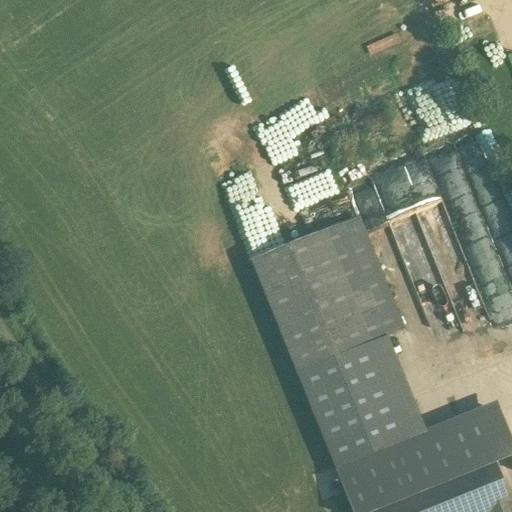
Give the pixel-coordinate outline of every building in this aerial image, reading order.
[(511,228),(477,139),(458,147),(489,226),(483,229),(478,217),(456,225),(465,247),(481,241),(478,233),(489,229),(511,286),(511,228)] [(454,158),(428,174),(439,193),(465,177),(454,158)] [(402,333),(357,222),(325,235),(371,346),(402,333)] [(371,346),(325,235),(251,265),(296,376),(370,346),(371,346)] [(370,346),(296,376),(326,449),(399,419),(370,346)] [(399,419),(326,449),(333,466),(406,436),(399,419)] [(494,421),(479,427),(493,462),(508,456),(494,421)] [(479,427),(340,483),(351,511),(379,511),(468,476),(494,466),(493,462),(479,427)] [(494,466),(468,476),(482,511),(511,511),(511,508),(502,484),(494,466)] [(482,511),(468,476),(379,511),(482,511)] [(511,479),(502,484),(511,508),(511,479)]
